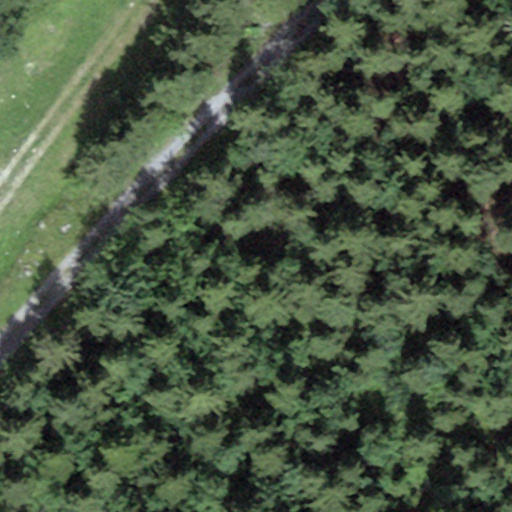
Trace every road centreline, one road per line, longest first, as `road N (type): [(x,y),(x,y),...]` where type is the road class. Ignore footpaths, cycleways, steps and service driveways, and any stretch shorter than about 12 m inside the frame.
road 1 (track): [(0,355),(331,0)]
road 2 (track): [(140,0),(0,195)]
